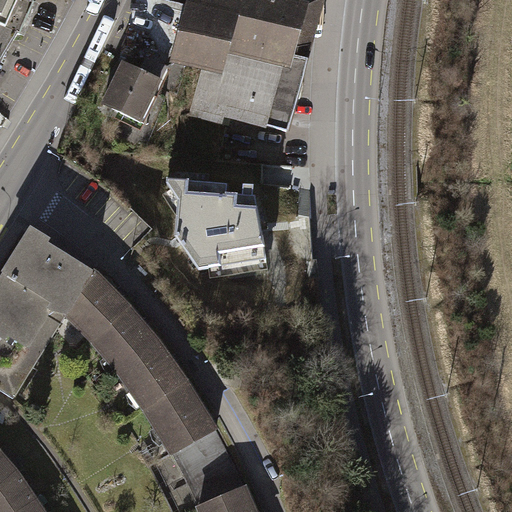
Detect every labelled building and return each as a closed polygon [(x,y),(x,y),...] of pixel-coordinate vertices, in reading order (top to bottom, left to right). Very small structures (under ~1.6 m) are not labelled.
[(0,0),(0,59),(16,33),(19,35),(34,2),(27,0),(0,0)] [(179,55),(191,8),(163,0),(157,0),(145,52),(138,52),(139,57),(179,55)] [(179,55),(204,61),(190,115),(219,122),(221,114),(285,131),(303,59),(285,54),(298,7),(270,0),(193,0),(191,8),(179,55)] [(319,2),(298,7),(285,54),(303,59),(319,2)] [(121,64),(103,103),(139,119),(163,68),(146,59),(139,71),(121,64)] [(175,237),(199,270),(267,258),(256,196),(226,193),(227,184),(167,178),(167,183),(178,198),(175,237)] [(0,387),(12,395),(64,315),(96,282),(88,276),(90,274),(25,233),(0,274),(0,387)] [(64,315),(92,341),(121,311),(127,304),(99,278),(96,282),(64,315)] [(92,341),(119,374),(154,347),(155,341),(143,325),(138,329),(121,311),(92,341)] [(119,374),(143,409),(184,381),(170,360),(166,364),(154,347),(119,374)] [(196,398),(184,381),(143,409),(174,454),(213,427),(209,421),(205,424),(190,402),(196,398)] [(0,484),(15,473),(0,455),(0,484)] [(0,484),(0,511),(4,511),(32,494),(15,473),(0,484)] [(197,506),(200,511),(246,511),(246,510),(252,508),(243,487),(197,506)] [(4,511),(41,511),(32,494),(4,511)]
